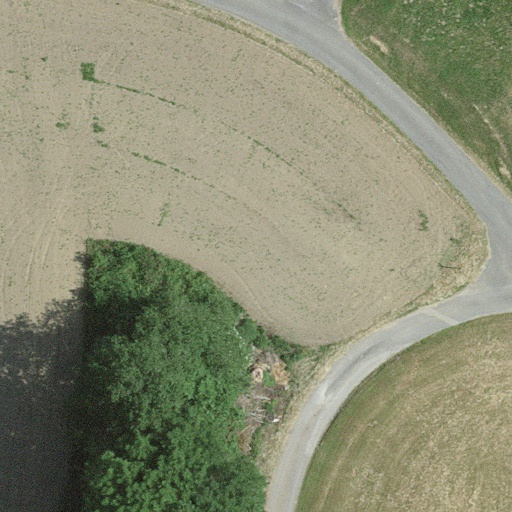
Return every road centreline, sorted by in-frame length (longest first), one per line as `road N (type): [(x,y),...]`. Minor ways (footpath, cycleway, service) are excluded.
road 1 (residential): [(237,0),(312,34),(411,120),(511,231)]
road 2 (track): [(277,511),(325,396),(356,365),(511,288)]
